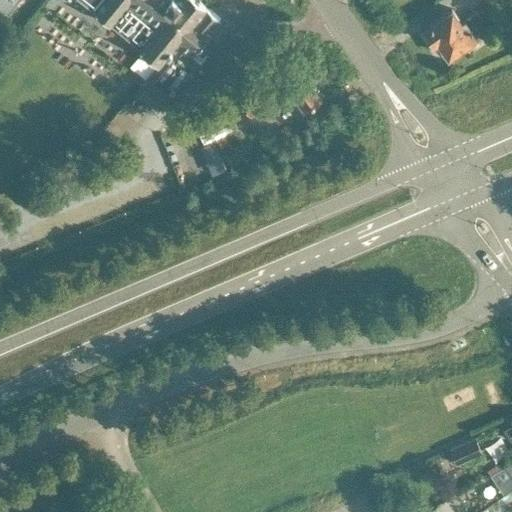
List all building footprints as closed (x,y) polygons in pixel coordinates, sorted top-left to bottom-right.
[(0,0),(0,8),(7,14),(18,0),(0,0)] [(80,0),(95,12),(109,24),(110,23),(140,48),(139,48),(158,63),(144,79),(170,100),(201,62),(191,54),(209,32),(220,18),(211,10),(205,5),(199,0),(178,0),(178,1),(177,0),(80,0)] [(448,57),(477,38),(473,32),(485,25),(477,13),(462,24),(452,10),(424,29),(425,31),(425,36),(428,42),(433,42),(434,44),(438,42),(448,57)] [(310,86),(312,85),(299,67),(260,94),(258,91),(234,107),(239,113),(245,109),(250,117),(279,98),(283,104),(294,97),(305,114),(322,103),(310,86)] [(253,159),(226,106),(193,123),(205,145),(216,140),(232,170),(253,159)] [(456,462),(483,451),(476,434),(449,446),(456,462)]
